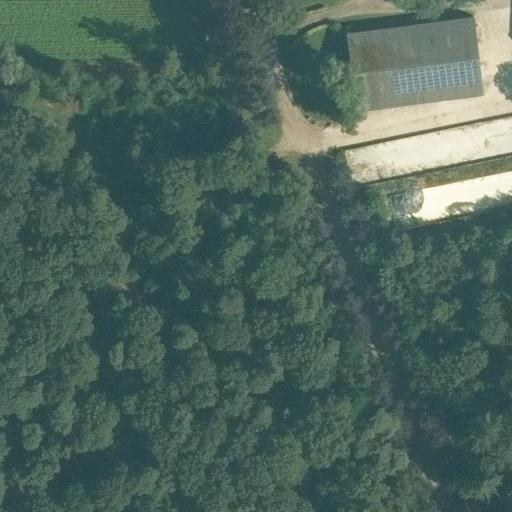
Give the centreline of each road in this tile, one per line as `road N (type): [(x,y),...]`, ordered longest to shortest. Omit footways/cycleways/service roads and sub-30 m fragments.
road 1 (track): [(407,407),(251,0)]
road 2 (track): [(0,75),(303,133)]
